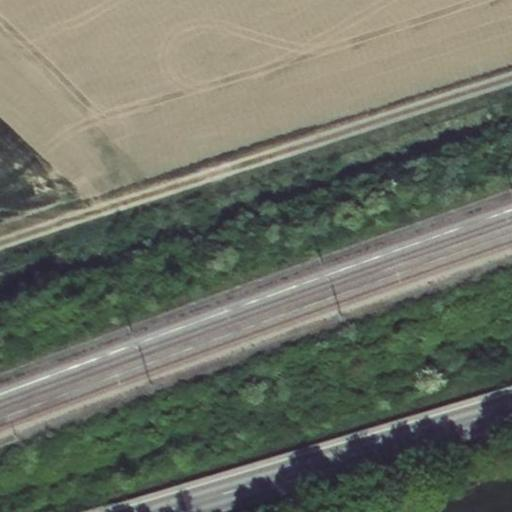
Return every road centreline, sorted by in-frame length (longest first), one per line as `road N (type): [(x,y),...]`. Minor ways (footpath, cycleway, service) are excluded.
road 1 (track): [(511,77),(0,242)]
road 2 (secondary): [(511,408),(164,511)]
